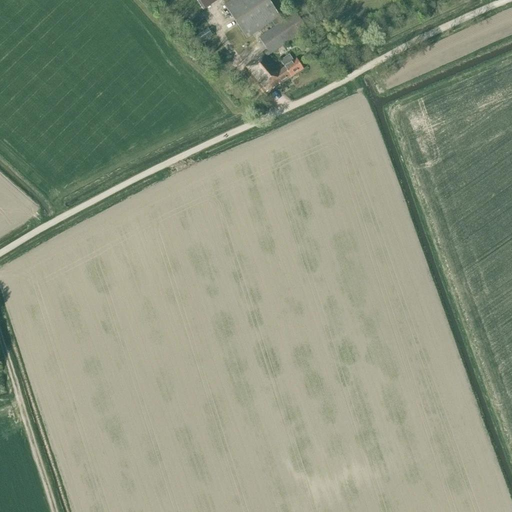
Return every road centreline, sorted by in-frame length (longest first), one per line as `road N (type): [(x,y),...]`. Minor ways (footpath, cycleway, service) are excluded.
road 1 (unclassified): [(0,253),(92,200),(505,0)]
road 2 (track): [(511,458),(389,112),(511,59)]
road 3 (track): [(0,340),(53,511)]
